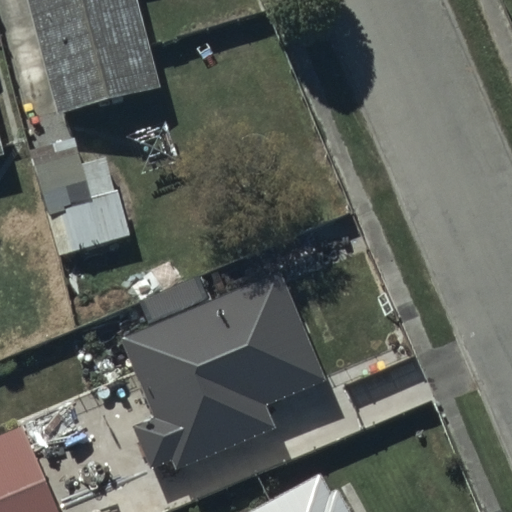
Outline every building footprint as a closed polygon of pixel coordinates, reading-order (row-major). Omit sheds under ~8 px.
[(27,0),(55,108),(159,82),(138,0),(27,0)] [(24,140),(61,262),(129,241),(105,162),(80,169),(71,142),(48,149),(43,134),(24,140)] [(322,376),(278,271),(119,337),(153,416),(131,426),(148,467),(167,459),(170,466),(271,424),(261,401),(322,376)] [(0,511),(58,511),(22,428),(0,437),(0,511)] [(242,511),(349,511),(337,487),(330,491),(319,471),(242,511)]
